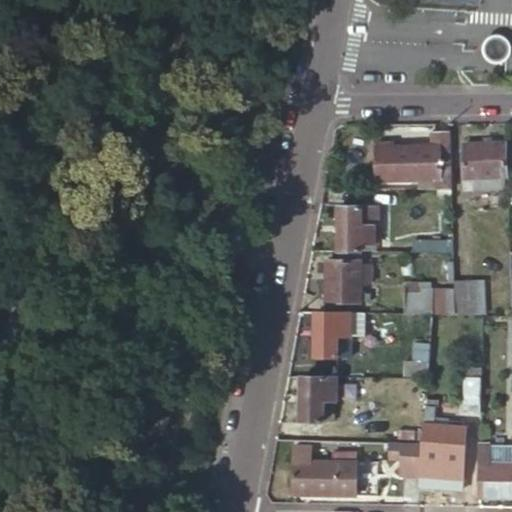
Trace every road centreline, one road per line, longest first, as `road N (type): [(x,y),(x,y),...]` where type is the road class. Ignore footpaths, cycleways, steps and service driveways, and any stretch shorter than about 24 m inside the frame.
road 1 (residential): [(314,105),(237,511)]
road 2 (residential): [(314,105),(511,103)]
